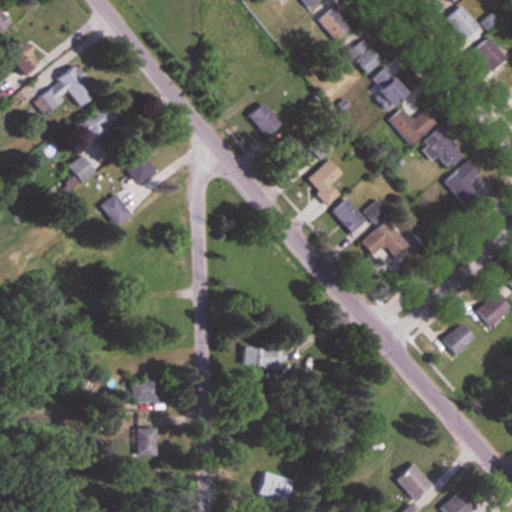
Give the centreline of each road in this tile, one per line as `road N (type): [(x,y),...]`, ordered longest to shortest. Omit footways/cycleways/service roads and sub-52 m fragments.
road 1 (residential): [(96,0),(511,482)]
road 2 (residential): [(213,142),(203,154),(197,204),(205,511)]
road 3 (residential): [(378,0),(511,151)]
road 4 (residential): [(511,215),(381,335)]
